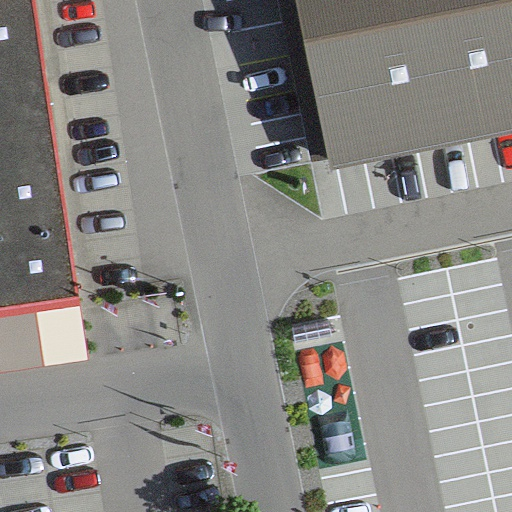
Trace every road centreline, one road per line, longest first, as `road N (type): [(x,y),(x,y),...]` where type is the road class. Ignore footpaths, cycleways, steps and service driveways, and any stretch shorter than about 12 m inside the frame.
road 1 (unclassified): [(272,511),(167,0)]
road 2 (unknown): [(104,393),(127,511)]
